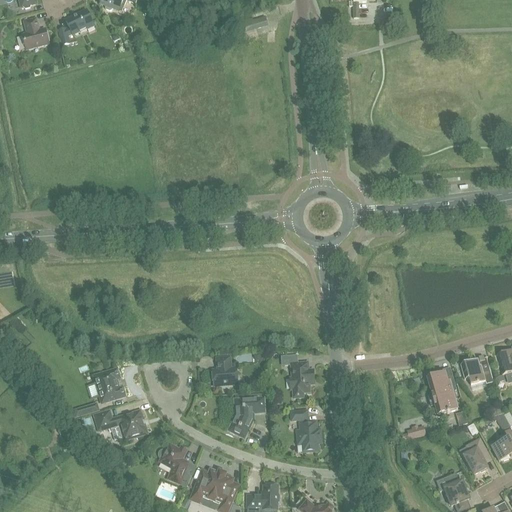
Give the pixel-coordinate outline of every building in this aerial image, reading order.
[(19,0),(21,9),(23,9),(25,10),(30,9),(31,7),(37,5),(35,0),(19,0)] [(102,0),(101,4),(106,7),(105,9),(106,11),(110,12),(112,11),(113,9),(119,12),(121,6),(123,7),(125,6),(127,1),(136,4),(137,0),(102,0)] [(353,0),(354,12),(354,20),(359,20),(359,4),(367,4),(366,0),(353,0)] [(73,36),(87,29),(86,28),(93,25),(90,18),(91,17),(89,13),(88,13),(87,11),(66,22),(70,29),(66,31),(66,30),(59,32),(63,46),(70,45),(68,38),(73,35),(73,36)] [(253,20),(243,23),(246,32),(268,25),(266,19),(254,22),(253,20)] [(26,51),(49,45),(45,30),(40,31),(37,20),(24,23),(27,35),(22,36),(26,51)] [(511,351),(510,352),(510,350),(509,350),(511,354),(500,357),(506,378),(511,376),(511,351)] [(214,388),(220,387),(221,389),(222,390),(227,390),(228,388),(228,387),(238,386),(238,384),(239,384),(240,383),(239,379),(238,378),(237,378),(236,369),(231,370),(231,358),(217,360),(218,371),(213,371),(214,388)] [(494,385),(489,366),(488,366),(489,369),(482,371),(481,367),(480,368),(478,361),(459,367),(463,366),(465,372),(462,373),(465,381),(469,380),(471,387),(485,383),(486,386),(493,384),(494,385)] [(311,381),(314,381),(314,371),(309,372),(308,364),(291,365),(292,379),(290,380),(291,391),(293,391),(294,399),(303,399),(303,394),(310,393),(310,386),(312,386),(311,381)] [(101,406),(105,404),(126,398),(123,388),(120,389),(117,381),(120,380),(117,370),(93,378),(101,406)] [(456,391),(451,371),(444,373),(444,375),(427,380),(432,397),(429,398),(431,407),(435,406),(436,411),(435,414),(436,417),(439,419),(442,418),(443,415),(447,414),(447,415),(449,415),(449,414),(458,411),(455,401),(457,400),(454,392),(456,391)] [(234,401),(235,412),(236,412),(236,418),(229,432),(244,440),(254,421),(253,414),(265,414),(264,399),(234,401)] [(72,420),(90,414),(99,412),(97,405),(67,414),(72,420)] [(99,432),(111,429),(115,441),(124,438),(125,442),(148,435),(145,427),(144,428),(139,413),(112,421),(110,412),(95,417),(99,432)] [(292,422),(308,421),(307,413),(291,414),(292,422)] [(502,418),(496,421),(499,428),(500,427),(504,434),(508,432),(504,425),(505,424),(502,418)] [(76,421),(67,424),(69,432),(78,430),(76,421)] [(305,449),(305,454),(317,453),(318,451),(318,445),(320,445),(321,443),(321,438),(322,438),(321,429),(317,430),(316,423),(300,425),(301,432),(299,434),(298,436),(298,438),(298,440),(298,442),(299,443),(300,445),(302,446),(304,448),(305,449)] [(424,429),(414,432),(409,433),(409,436),(403,438),(405,443),(426,437),(424,429)] [(511,433),(511,431),(505,434),(508,440),(492,449),(499,463),(501,462),(501,463),(510,460),(509,457),(511,456),(511,455),(511,433)] [(487,469),(485,466),(480,457),(486,453),(480,441),(467,448),(471,454),(464,458),(467,464),(467,466),(469,469),(471,470),(474,476),(480,473),(482,474),(486,472),(486,469),(487,469)] [(185,474),(189,464),(182,461),(186,454),(179,450),(170,445),(166,452),(165,452),(164,452),(163,452),(162,452),(161,452),(161,453),(160,454),(160,455),(160,456),(160,457),(160,458),(160,459),(161,459),(162,460),(161,460),(160,463),(172,470),(168,481),(186,488),(191,477),(185,474)] [(409,464),(408,453),(400,453),(400,464),(409,464)] [(192,501),(195,502),(199,504),(202,495),(209,498),(208,500),(209,502),(213,504),(215,503),(216,501),(223,504),(219,511),(228,511),(238,487),(231,485),(233,481),(225,478),(226,476),(225,474),(221,473),(219,474),(218,475),(211,473),(210,476),(203,473),(192,501)] [(456,475),(444,480),(447,488),(444,490),(451,508),(455,506),(457,511),(461,511),(469,509),(466,502),(469,500),(467,493),(465,494),(463,490),(465,489),(462,482),(459,484),(456,475)] [(248,497),(247,510),(263,510),(263,511),(277,511),(278,504),(279,503),(280,497),(278,495),(278,488),(276,488),(274,486),(268,486),(266,487),(264,487),(264,495),(264,496),(264,497),(263,498),(262,498),(261,497),(248,497)]
